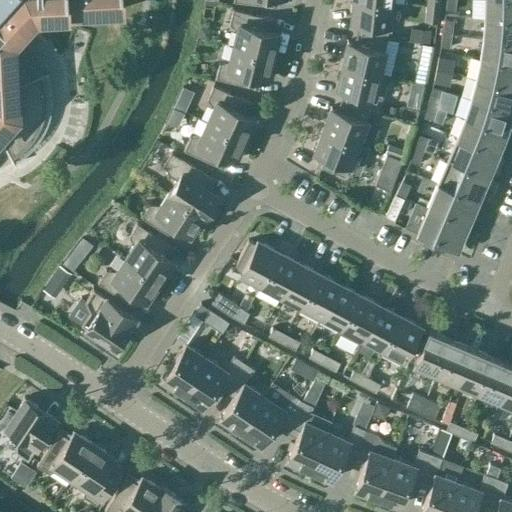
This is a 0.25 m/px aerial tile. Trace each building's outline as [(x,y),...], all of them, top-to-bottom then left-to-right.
[(0,0),(0,146),(4,145),(14,163),(15,163),(12,157),(13,157),(36,134),(46,106),(42,74),(48,71),(48,70),(44,64),(22,41),(0,33),(0,27),(23,19),(37,13),(122,9),(121,0),(0,0)] [(386,37),(390,1),(383,0),(352,0),(350,21),(352,21),(352,20),(362,21),(360,32),(386,37)] [(455,0),(445,0),(445,9),(455,10),(455,0)] [(511,0),(484,0),(484,18),(511,19),(511,0)] [(233,45),(272,54),(277,31),(276,30),(276,32),(268,30),(271,18),(232,8),(229,23),(237,31),(233,45)] [(511,41),(511,19),(484,18),(482,38),(511,41)] [(443,19),(441,32),(451,33),(453,20),(443,19)] [(405,39),(425,42),(427,29),(407,26),(405,39)] [(378,72),(386,37),(360,32),(358,43),(348,41),(348,40),(347,40),(342,64),(378,72)] [(451,33),(441,32),(439,46),(449,47),(451,33)] [(511,63),(511,41),(482,38),(479,58),(511,63)] [(266,78),(272,54),(233,45),(229,60),(219,63),(215,77),(254,87),(257,75),(265,77),(265,78),(266,78)] [(437,55),(435,68),(445,70),(447,57),(437,55)] [(416,57),(412,80),(426,83),(426,81),(427,77),(427,75),(430,60),(416,57)] [(511,63),(479,58),(475,78),(511,86),(511,63)] [(388,74),(378,72),(342,64),(336,88),(337,88),(338,87),(347,89),(344,100),(370,108),(373,96),(382,98),(388,74)] [(445,70),(435,68),(433,82),(442,84),(445,70)] [(509,109),(511,99),(511,86),(475,78),(470,97),(509,109)] [(207,121),(243,137),(253,115),(252,114),(252,115),(244,112),(249,101),(213,85),(206,98),(213,107),(207,121)] [(427,104),(436,106),(440,93),(431,91),(427,104)] [(502,131),(509,109),(470,97),(464,117),(502,131)] [(380,110),(370,108),(344,100),(341,111),(332,107),(332,106),(331,106),(322,129),(357,142),(366,145),(380,110)] [(433,119),(436,106),(427,104),(424,117),(433,119)] [(177,140),(192,114),(179,107),(165,134),(177,140)] [(464,117),(457,134),(495,151),(502,131),(464,117)] [(233,160),(243,137),(207,121),(201,135),(190,136),(183,149),(220,166),(225,155),(232,158),(232,159),(233,160)] [(357,142),(322,129),(314,152),(315,152),(315,151),(324,155),(320,166),(345,175),(357,142)] [(418,134),(414,146),(423,150),(427,137),(418,134)] [(485,175),(495,151),(457,134),(446,159),(485,175)] [(423,150),(414,146),(410,159),(419,162),(423,150)] [(176,179),(168,191),(204,214),(217,194),(216,193),(215,194),(206,188),(213,178),(171,151),(163,163),(168,173),(176,179)] [(386,153),(374,183),(389,190),(401,159),(386,153)] [(446,159),(436,182),(475,198),(485,175),(446,159)] [(396,192),(404,196),(410,184),(401,180),(396,192)] [(465,222),(475,198),(436,182),(426,206),(465,222)] [(204,214),(168,191),(160,204),(149,203),(141,216),(174,238),(181,227),(188,232),(187,233),(188,233),(201,214),(203,216),(204,214)] [(398,209),(404,196),(396,192),(390,205),(398,209)] [(455,246),(465,222),(426,206),(415,232),(428,239),(432,240),(433,237),(455,246)] [(133,245),(125,257),(158,279),(171,259),(170,258),(170,259),(163,254),(169,244),(136,222),(128,235),(133,245)] [(232,268),(260,283),(278,250),(256,239),(255,240),(256,240),(255,243),(248,239),(232,268)] [(260,283),(281,294),(298,261),(278,250),(260,283)] [(144,300),(158,279),(125,257),(117,270),(105,269),(97,282),(130,304),(137,294),(144,298),(143,299),(144,300)] [(281,294),(301,304),(318,271),(298,261),(281,294)] [(318,271),(301,304),(321,315),(338,282),(318,271)] [(358,293),(338,282),(321,315),(341,326),(358,293)] [(81,324),(86,327),(96,334),(113,345),(112,346),(114,347),(135,315),(134,314),(133,315),(93,288),(84,301),(89,311),(81,324)] [(218,291),(211,302),(231,315),(232,316),(239,305),(218,291)] [(341,326),(361,336),(379,303),(358,293),(341,326)] [(379,303),(361,336),(382,347),(399,314),(379,303)] [(239,305),(232,316),(243,322),(248,311),(239,305)] [(228,321),(208,307),(201,318),(221,331),(228,321)] [(420,325),(399,314),(382,347),(403,358),(404,357),(403,357),(419,326),(420,326),(420,325)] [(268,335),(281,342),(286,333),(273,326),(268,335)] [(96,334),(86,327),(82,332),(93,339),(96,334)] [(413,363),(436,372),(451,338),(428,329),(427,330),(428,330),(415,362),(414,362),(413,363)] [(286,333),(281,342),(295,349),(299,340),(286,333)] [(436,372),(457,381),(472,347),(451,338),(436,372)] [(182,390),(205,356),(184,342),(184,343),(184,344),(163,376),(162,376),(161,377),(182,390)] [(322,363),(326,354),(313,347),(308,356),(322,363)] [(472,347),(457,381),(478,390),(493,356),(472,347)] [(224,368),(205,356),(182,390),(202,404),(203,403),(202,402),(219,378),(228,384),(243,361),(233,354),(224,368)] [(340,361),(326,354),(322,363),(335,370),(340,361)] [(511,368),(511,364),(493,356),(478,390),(499,399),(511,368)] [(243,361),(228,384),(237,390),(221,415),(220,414),(219,415),(240,429),(263,394),(244,382),(254,368),(243,361)] [(362,384),(367,375),(353,368),(349,377),(362,384)] [(511,368),(499,399),(511,404),(511,368)] [(380,383),(367,375),(362,384),(375,391),(380,383)] [(277,416),(288,424),(302,399),(291,392),(282,407),(263,394),(240,429),(260,442),(261,441),(260,441),(277,416)] [(420,411),(426,398),(412,392),(406,406),(420,411)] [(8,411),(1,422),(6,425),(2,430),(16,439),(15,450),(28,458),(54,418),(55,419),(56,418),(24,396),(23,398),(24,398),(13,414),(8,411)] [(440,404),(426,398),(420,411),(434,417),(440,404)] [(286,457),(309,467),(326,429),(306,420),(313,404),(302,399),(288,424),(300,429),(288,456),(287,456),(286,457)] [(400,435),(425,443),(431,426),(405,418),(400,435)] [(459,435),(463,425),(449,420),(445,429),(459,435)] [(326,429),(309,467),(331,477),(332,476),(331,476),(343,449),(354,454),(365,428),(354,423),(346,438),(326,429)] [(477,431),(463,425),(459,435),(473,440),(477,431)] [(376,432),(365,428),(354,454),(366,458),(355,486),(354,487),(377,495),(391,456),(396,444),(384,440),(376,432)] [(71,476),(93,443),(73,429),(72,430),(73,431),(68,438),(58,431),(36,465),(49,473),(59,468),(71,476)] [(490,441),(504,447),(508,438),(494,432),(490,441)] [(114,456),(93,443),(71,476),(84,484),(83,495),(95,504),(118,470),(108,464),(112,457),(113,457),(114,456)] [(391,456),(377,495),(400,504),(401,502),(400,502),(410,475),(420,478),(430,452),(418,448),(413,464),(391,456)] [(422,511),(445,511),(457,480),(463,464),(430,452),(420,478),(431,482),(421,510),(420,509),(419,511),(422,511)] [(470,511),(475,499),(486,502),(496,476),(484,472),(478,488),(457,480),(445,511),(470,511)] [(145,511),(163,486),(161,485),(160,486),(161,486),(161,487),(141,474),(140,475),(141,476),(136,483),(126,476),(104,509),(108,511),(145,511)] [(496,476),(486,502),(496,506),(494,511),(511,511),(511,500),(501,496),(507,480),(496,476)] [(183,499),(163,486),(145,511),(180,511),(175,509),(182,499),(182,500),(183,499)]
